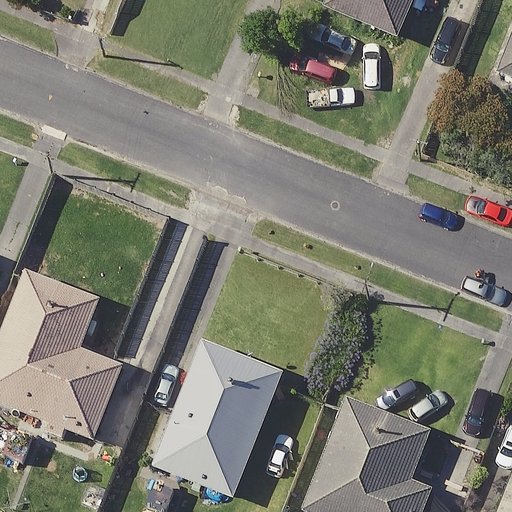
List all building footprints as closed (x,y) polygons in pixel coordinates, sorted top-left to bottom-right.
[(319,0),(317,6),(391,36),(405,0),(319,0)] [(511,5),(487,69),(511,79),(511,5)] [(0,404),(38,420),(34,430),(61,442),(65,431),(87,441),(117,367),(76,350),(97,300),(23,269),(0,323),(0,404)] [(279,375),(200,343),(149,468),(228,500),(279,375)] [(424,430),(337,395),(291,509),(298,511),(453,511),(458,503),(404,481),(424,430)] [(36,439),(1,423),(0,425),(0,458),(23,469),(36,439)] [(511,511),(511,431),(503,429),(472,511),(511,511)] [(167,511),(175,494),(146,481),(133,510),(136,511),(167,511)]
